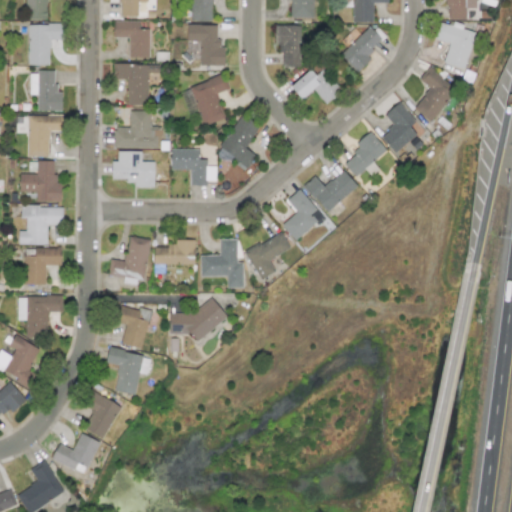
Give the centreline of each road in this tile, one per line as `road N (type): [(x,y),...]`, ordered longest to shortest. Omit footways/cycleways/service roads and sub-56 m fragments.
road 1 (residential): [(0,452),(36,434),(80,366),(86,337),(91,0)]
road 2 (residential): [(90,210),(216,210),(253,196),(396,72),(416,32),(416,0)]
road 3 (motorway): [(474,263),(420,511)]
road 4 (trunk): [(511,284),(482,511)]
road 5 (motorway): [(511,87),(474,263)]
road 6 (residential): [(311,148),(251,69),(249,0)]
